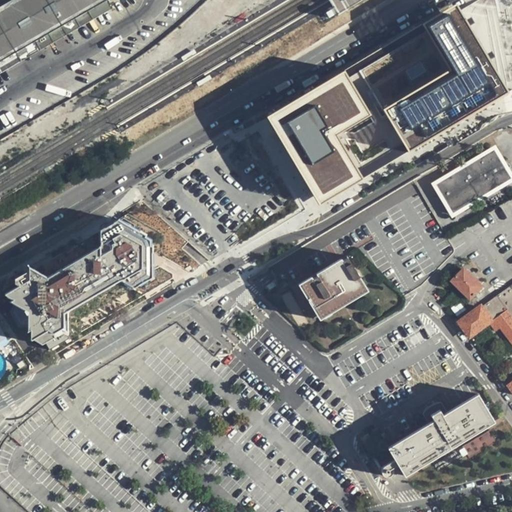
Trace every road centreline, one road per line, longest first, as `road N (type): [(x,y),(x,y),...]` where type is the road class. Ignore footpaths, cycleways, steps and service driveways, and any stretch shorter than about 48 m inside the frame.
road 1 (primary): [(0,258),(444,0)]
road 2 (unclassified): [(511,117),(221,272),(67,370)]
